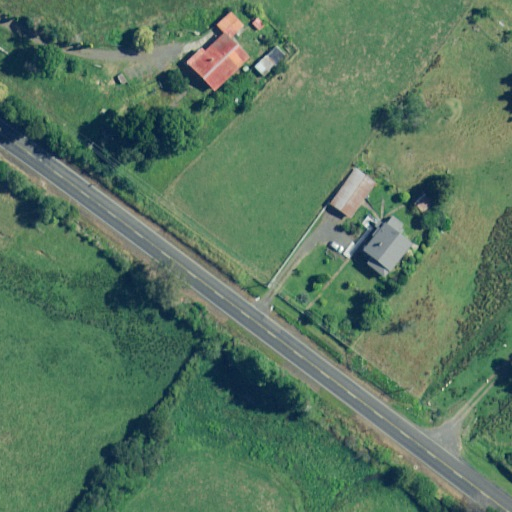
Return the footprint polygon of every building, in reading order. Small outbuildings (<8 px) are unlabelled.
[(244,29),(229,13),(215,26),(222,34),(203,52),(199,49),(185,63),(212,91),(247,58),(231,41),(244,29)] [(258,14),(250,22),(258,31),(267,23),(258,14)] [(253,67),(262,77),(277,63),(282,68),(288,62),(279,52),(273,58),(268,53),(253,67)] [(392,145),(379,142),(377,152),(389,155),(392,145)] [(374,183),(355,170),(330,204),(349,218),(374,183)] [(424,194),(413,204),(422,213),(432,204),(424,194)] [(384,270),(388,273),(416,236),(389,215),(360,252),(368,259),(364,265),(379,276),(384,270)]
